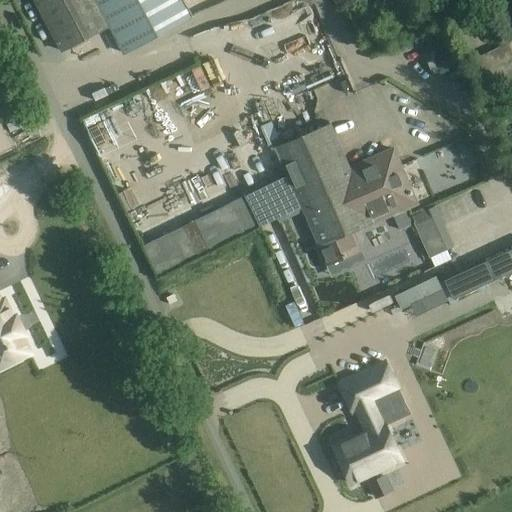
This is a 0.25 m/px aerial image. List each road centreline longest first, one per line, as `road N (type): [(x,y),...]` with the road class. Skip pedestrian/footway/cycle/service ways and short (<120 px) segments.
road 1 (unclassified): [(247,511),(1,0)]
road 2 (unknown): [(52,105),(259,0)]
